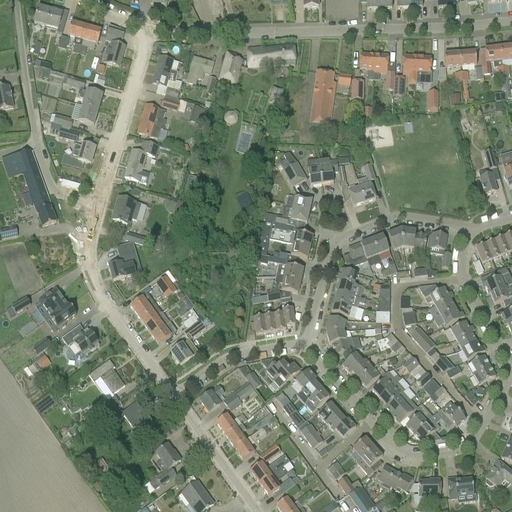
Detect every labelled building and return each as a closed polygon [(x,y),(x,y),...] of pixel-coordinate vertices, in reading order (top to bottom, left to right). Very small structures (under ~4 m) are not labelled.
[(317,0),(302,0),(303,9),(318,9),(317,0)] [(379,11),(378,0),(365,0),(366,1),(366,4),(366,11),(379,11)] [(378,0),(379,11),(391,10),(390,0),(378,0)] [(409,10),(408,0),(396,0),(396,10),(409,10)] [(408,0),(409,10),(421,9),(421,0),(408,0)] [(436,0),(437,9),(454,7),(452,0),(436,0)] [(33,25),(45,28),(51,9),(45,7),(44,10),(38,9),(33,25)] [(51,9),(45,28),(57,32),(63,12),(57,10),(56,14),(50,12),(51,9)] [(72,54),(78,56),(81,48),(83,41),(86,29),(71,25),(67,37),(74,39),(73,45),(74,46),(72,54)] [(106,36),(122,41),(125,33),(109,27),(106,36)] [(86,29),(83,41),(97,45),(101,33),(86,29)] [(58,49),(65,52),(69,40),(61,38),(58,49)] [(106,52),(103,64),(118,69),(124,49),(111,45),(109,52),(106,52)] [(81,48),(78,56),(84,58),(87,49),(81,48)] [(295,66),(294,57),(294,48),(247,51),(248,70),(295,66)] [(511,48),(499,50),(501,62),(511,61),(511,48)] [(497,78),(503,77),(502,68),(501,62),(499,50),(479,52),(482,77),(489,76),(488,64),(492,63),(493,70),(496,69),(497,78)] [(235,60),(236,57),(226,54),(218,82),(234,87),(241,62),(235,60)] [(475,54),(459,55),(460,68),(476,67),(475,54)] [(460,68),(459,55),(443,57),(444,69),(460,68)] [(373,74),(374,57),(360,56),(359,66),(359,70),(368,71),(367,83),(372,83),(373,83),(373,74)] [(387,68),(387,58),(374,57),(373,74),(379,75),(380,71),(387,72),(387,68)] [(154,77),(151,85),(156,86),(155,87),(157,88),(158,87),(165,89),(167,90),(165,96),(165,97),(177,101),(177,100),(179,92),(181,87),(174,85),(177,74),(170,72),(173,63),(159,59),(154,76),(154,77)] [(187,82),(186,84),(194,87),(196,80),(201,82),(203,75),(210,77),(213,65),(193,59),(189,76),(184,75),(182,81),(187,82)] [(416,85),(417,59),(403,59),(402,77),(407,78),(407,86),(415,86),(415,85),(416,85)] [(415,85),(415,86),(421,87),(421,83),(431,84),(431,74),(430,74),(430,60),(417,59),(416,85),(415,85)] [(38,68),(50,72),(52,67),(40,64),(38,68)] [(97,66),(95,74),(102,76),(104,68),(97,66)] [(503,77),(505,94),(506,100),(511,99),(511,91),(510,92),(508,76),(509,76),(508,68),(502,68),(503,77)] [(335,86),(332,85),(333,76),(316,74),(309,134),(328,136),(335,86)] [(393,98),(394,78),(394,74),(386,74),(385,92),(393,92),(393,98)] [(460,74),(461,82),(462,82),(463,102),(469,102),(468,93),(467,93),(466,82),(468,82),(467,74),(460,74)] [(338,76),(337,87),(350,88),(351,77),(338,76)] [(394,78),(393,98),(402,98),(403,79),(394,78)] [(84,101),(82,108),(98,112),(102,98),(82,92),(85,84),(67,79),(65,86),(80,91),(77,99),(84,101)] [(204,94),(210,96),(215,80),(209,79),(204,94)] [(351,100),(362,101),(363,82),(352,82),(351,100)] [(0,89),(0,112),(13,110),(11,100),(10,94),(8,88),(0,89)] [(269,104),(278,106),(282,92),(273,89),(269,104)] [(437,94),(428,94),(428,111),(437,111),(437,94)] [(506,100),(505,94),(493,96),(494,104),(506,103),(506,100)] [(449,97),(450,107),(460,106),(459,96),(449,97)] [(162,107),(161,109),(177,114),(179,106),(181,102),(176,101),(177,101),(165,97),(164,101),(162,107)] [(150,139),(157,141),(160,131),(162,131),(165,122),(162,122),(165,113),(158,111),(145,107),(137,136),(149,139),(150,139)] [(98,112),(82,108),(78,123),(93,127),(98,112)] [(195,127),(199,128),(201,122),(202,122),(205,111),(199,109),(195,127)] [(51,116),(49,124),(70,130),(72,122),(51,116)] [(459,123),(466,135),(472,131),(465,120),(459,123)] [(70,130),(49,124),(52,125),(50,130),(53,131),(57,132),(60,133),(58,139),(76,144),(78,136),(67,133),(68,130),(70,130)] [(128,182),(130,183),(130,181),(144,186),(147,176),(141,174),(146,157),(154,159),(157,148),(143,143),(139,154),(132,152),(124,180),(128,181),(128,182)] [(71,160),(90,166),(95,150),(82,147),(81,148),(75,146),(71,160)] [(483,155),(488,172),(496,170),(491,153),(483,155)] [(31,154),(1,161),(8,180),(24,175),(42,229),(56,224),(50,209),(51,208),(31,154)] [(328,160),(318,161),(321,187),(333,185),(332,175),(337,174),(336,162),(328,163),(328,160)] [(321,187),(318,161),(307,163),(307,171),(310,188),(321,187)] [(511,161),(501,164),(504,175),(504,177),(504,179),(504,180),(505,182),(506,183),(508,190),(511,189),(511,161)] [(296,165),(290,168),(299,185),(306,181),(296,165)] [(363,169),(368,185),(376,182),(370,167),(363,169)] [(299,185),(290,168),(282,172),(292,189),(299,185)] [(337,169),(340,184),(345,183),(343,168),(337,169)] [(479,179),(482,188),(484,197),(496,194),(491,176),(479,179)] [(189,178),(184,195),(190,197),(196,180),(189,178)] [(370,186),(359,189),(364,205),(375,202),(370,186)] [(364,205),(359,189),(348,193),(353,209),(364,205)] [(286,198),(284,209),(292,211),(309,214),(311,202),(295,199),(287,197),(286,198)] [(111,222),(121,224),(129,227),(131,221),(135,223),(140,206),(118,199),(111,222)] [(165,202),(163,207),(165,212),(167,215),(172,216),(175,205),(165,202)] [(177,202),(172,221),(180,224),(181,203),(177,202)] [(276,218),(275,224),(277,225),(286,227),(287,227),(288,220),(290,221),(290,222),(306,225),(309,214),(292,211),(284,209),(281,219),(278,218),(276,218)] [(265,222),(261,239),(268,241),(272,224),(265,222)] [(275,224),(273,231),(286,234),(286,233),(293,234),(294,229),(287,227),(286,227),(277,225),(275,224)] [(17,239),(15,228),(14,228),(8,230),(0,231),(0,236),(1,242),(17,239)] [(403,250),(407,250),(410,232),(401,231),(387,236),(393,253),(403,250)] [(410,232),(407,250),(412,251),(411,255),(424,257),(427,238),(415,236),(415,233),(410,232)] [(511,234),(503,238),(509,254),(511,253),(511,234)] [(124,242),(163,253),(165,247),(126,235),(124,242)] [(295,235),(293,246),(309,250),(312,238),(295,235)] [(443,258),(441,270),(448,271),(450,256),(444,255),(446,238),(432,236),(429,256),(443,258)] [(382,237),(371,242),(377,258),(377,257),(379,262),(390,258),(388,253),(386,247),(382,237)] [(503,238),(494,242),(500,258),(509,254),(503,238)] [(262,240),(258,256),(266,258),(269,242),(262,240)] [(371,242),(360,246),(366,262),(377,258),(371,242)] [(494,242),(484,246),(491,262),(500,258),(494,242)] [(309,250),(293,246),(290,257),(307,261),(309,250)] [(354,269),(364,265),(367,264),(366,262),(360,246),(347,251),(349,256),(343,258),(348,271),(354,269)] [(484,246),(475,250),(479,260),(482,266),(482,265),(491,262),(484,246)] [(120,265),(108,269),(113,283),(119,281),(119,282),(121,282),(123,282),(124,281),(124,280),(135,277),(132,266),(135,266),(132,256),(128,257),(119,259),(120,265)] [(258,256),(257,263),(267,266),(267,264),(278,267),(275,278),(300,284),(303,271),(293,269),(286,268),(284,267),(285,262),(273,259),(266,258),(258,256)] [(413,272),(414,279),(427,278),(426,270),(413,272)] [(491,282),(483,286),(488,297),(490,296),(490,295),(504,289),(503,289),(511,285),(511,284),(508,276),(505,270),(498,273),(488,277),(491,282)] [(354,287),(356,276),(349,274),(339,272),(336,283),(339,284),(339,283),(353,287),(354,287)] [(158,288),(167,300),(176,293),(171,286),(165,278),(156,285),(158,288)] [(252,301),(251,307),(276,302),(280,302),(281,301),(282,293),(291,295),(297,296),(300,284),(275,278),(274,284),(278,285),(276,295),(270,293),(266,294),(267,298),(252,301)] [(359,300),(361,290),(362,289),(356,288),(356,287),(354,287),(353,287),(339,283),(339,284),(338,287),(337,287),(336,288),(336,289),(336,290),(336,292),(337,292),(336,294),(359,300)] [(380,288),(380,294),(389,294),(389,284),(383,284),(383,288),(380,288)] [(511,305),(511,285),(503,289),(504,289),(490,295),(490,296),(494,306),(502,303),(504,308),(511,305)] [(431,303),(434,309),(449,300),(452,298),(450,294),(447,296),(443,290),(438,293),(434,288),(417,290),(427,306),(431,303)] [(148,290),(140,295),(143,299),(146,296),(151,293),(148,290)] [(48,321),(65,308),(64,307),(66,306),(64,303),(62,304),(60,300),(61,299),(57,293),(55,294),(54,292),(43,300),(42,298),(40,300),(41,302),(37,304),(41,310),(40,311),(43,316),(44,315),(48,321)] [(336,294),(333,304),(356,310),(357,305),(364,307),(365,301),(359,300),(336,294)] [(383,300),(383,305),(389,305),(389,294),(380,294),(379,300),(383,300)] [(130,308),(137,318),(153,306),(146,296),(143,299),(130,308)] [(30,307),(26,300),(11,309),(15,316),(30,307)] [(454,310),(449,301),(449,300),(434,309),(428,312),(433,321),(436,320),(454,310)] [(356,310),(333,304),(331,315),(353,321),(356,310)] [(382,311),(382,315),(389,315),(389,305),(383,305),(379,304),(379,310),(382,311)] [(511,305),(504,308),(507,314),(500,317),(505,327),(505,328),(507,327),(511,324),(511,305)] [(137,318),(144,328),(160,316),(153,306),(137,318)] [(48,321),(53,329),(50,332),(53,336),(63,329),(65,328),(63,326),(73,319),(75,317),(74,315),(75,314),(71,308),(68,310),(66,308),(65,308),(48,321)] [(187,308),(182,311),(185,316),(190,313),(187,308)] [(282,312),(282,315),(285,329),(294,327),(291,310),(282,312)] [(436,320),(433,321),(437,329),(444,325),(446,329),(464,319),(461,314),(458,316),(454,310),(436,320)] [(185,316),(182,311),(177,315),(181,320),(185,316)] [(402,316),(404,328),(415,326),(413,314),(402,316)] [(151,337),(167,326),(169,325),(162,315),(160,316),(144,328),(151,337)] [(282,315),(272,316),(275,333),(285,332),(285,329),(282,315)] [(389,315),(382,315),(375,315),(375,325),(389,325),(389,315)] [(272,316),(263,318),(266,335),(275,333),(272,316)] [(184,324),(188,329),(197,322),(194,317),(184,324)] [(266,335),(263,318),(253,320),(256,337),(266,335)] [(329,320),(325,333),(343,333),(345,324),(329,320)] [(184,336),(188,342),(205,331),(201,324),(184,336)] [(474,333),(474,332),(471,328),(468,330),(464,324),(456,329),(450,333),(455,343),(470,334),(470,335),(474,333)] [(167,326),(151,337),(158,347),(174,336),(169,330),(167,326)] [(99,348),(94,342),(95,340),(93,338),(91,337),(87,332),(84,334),(79,327),(71,333),(61,340),(67,349),(71,346),(74,345),(80,353),(75,357),(74,360),(76,363),(80,363),(86,359),(85,358),(99,348)] [(411,339),(418,347),(424,342),(427,340),(419,332),(411,339)] [(329,347),(331,346),(345,342),(343,333),(325,333),(329,347)] [(476,345),(470,335),(470,334),(455,343),(461,353),(476,345)] [(386,346),(390,351),(397,344),(390,336),(386,341),(388,344),(386,346)] [(345,342),(331,346),(334,358),(353,353),(350,340),(345,342)] [(418,347),(426,356),(432,350),(434,348),(427,340),(424,342),(418,347)] [(51,348),(46,341),(32,351),(37,358),(51,348)] [(476,345),(461,353),(467,363),(485,353),(482,348),(479,350),(476,345)] [(187,353),(182,347),(170,355),(180,368),(198,355),(193,348),(187,353)] [(426,356),(434,365),(441,359),(432,350),(426,356)] [(349,376),(351,374),(364,363),(364,362),(362,364),(355,356),(342,368),(349,376)] [(39,368),(47,362),(44,357),(36,363),(39,368)] [(467,368),(472,378),(489,369),(483,358),(467,368)] [(410,375),(418,367),(411,359),(407,364),(406,364),(401,368),(408,376),(410,375)] [(102,383),(112,397),(124,388),(112,371),(114,370),(109,362),(88,377),(93,384),(100,379),(103,383),(102,383)] [(351,374),(359,382),(372,371),(364,363),(351,374)] [(264,375),(271,382),(278,390),(285,384),(286,385),(299,373),(293,366),(287,371),(282,365),(276,370),(273,367),(264,375)] [(36,372),(31,366),(27,369),(32,376),(31,377),(30,379),(31,380),(32,381),(34,382),(36,380),(36,378),(34,374),(36,372)] [(425,375),(418,367),(410,375),(414,379),(416,382),(417,383),(425,375)] [(445,375),(449,381),(460,375),(457,369),(445,375)] [(489,369),(472,378),(478,388),(495,379),(489,369)] [(372,371),(359,382),(366,391),(379,379),(372,371)] [(295,383),(302,392),(303,392),(315,381),(307,372),(295,383)] [(371,392),(379,400),(396,385),(400,382),(396,378),(393,380),(388,374),(380,381),(381,383),(371,392)] [(245,381),(251,389),(253,392),(261,387),(253,375),(245,381)] [(417,383),(415,384),(418,387),(421,390),(423,388),(431,381),(425,375),(417,383)] [(384,410),(384,411),(399,397),(402,394),(405,392),(397,384),(400,382),(396,385),(379,400),(386,408),(384,410)] [(422,391),(429,399),(439,390),(432,382),(422,391)] [(321,391),(313,383),(303,392),(302,392),(296,398),(304,406),(308,402),(321,391)] [(223,403),(227,409),(237,402),(237,401),(251,391),(248,385),(223,403)] [(199,403),(209,416),(220,408),(215,401),(223,395),(218,389),(199,403)] [(433,405),(446,394),(441,389),(439,390),(429,399),(429,400),(433,405)] [(308,402),(304,406),(312,415),(316,411),(321,407),(329,400),(321,391),(308,402)] [(464,398),(473,408),(478,403),(469,393),(464,398)] [(384,411),(391,419),(404,407),(409,402),(402,394),(399,397),(384,411)] [(275,400),(278,404),(284,399),(281,395),(275,400)] [(90,420),(92,423),(119,404),(114,397),(100,407),(101,409),(95,413),(97,415),(95,417),(94,416),(90,420)] [(237,402),(227,409),(231,414),(241,407),(237,402)] [(325,426),(338,414),(335,411),(337,409),(332,403),(317,417),(325,426)] [(92,423),(82,430),(87,438),(113,419),(120,414),(118,410),(122,407),(119,404),(92,423)] [(121,413),(120,414),(113,419),(116,423),(124,418),(133,431),(136,429),(142,437),(155,428),(146,415),(144,416),(136,404),(122,414),(121,413)] [(282,410),(289,419),(295,414),(296,413),(289,404),(282,410)] [(449,405),(440,412),(450,423),(456,430),(465,422),(449,405)] [(399,427),(407,419),(411,415),(404,407),(391,419),(399,427)] [(405,428),(413,437),(426,425),(422,421),(427,416),(419,408),(411,415),(407,419),(411,423),(405,428)] [(426,425),(413,437),(421,446),(438,430),(435,426),(440,422),(445,427),(450,423),(440,412),(436,417),(426,425)] [(295,414),(289,419),(291,423),(298,418),(295,414),(296,414),(296,413),(295,414)] [(325,426),(333,434),(347,421),(345,423),(338,414),(325,426)] [(215,425),(225,438),(246,422),(242,416),(231,423),(227,417),(215,425)] [(264,421),(262,423),(265,428),(268,426),(274,421),(270,416),(264,421)] [(347,421),(333,434),(335,432),(343,441),(355,430),(347,421)] [(234,450),(245,442),(240,436),(245,432),(241,426),(225,438),(234,450)] [(300,434),(306,442),(316,435),(310,427),(300,434)] [(262,430),(249,439),(254,444),(266,436),(262,430)] [(316,435),(306,442),(312,451),(322,444),(316,435)] [(500,460),(509,465),(511,465),(511,440),(510,439),(500,460)] [(356,465),(373,450),(365,440),(352,451),(360,461),(356,465)] [(69,442),(64,446),(69,452),(74,449),(69,442)] [(251,457),(254,455),(245,442),(234,450),(243,463),(251,457)] [(155,480),(161,488),(175,477),(170,470),(180,463),(175,455),(174,456),(167,446),(155,455),(167,471),(155,480)] [(275,447),(259,459),(263,465),(279,454),(275,447)] [(373,450),(356,465),(368,479),(373,474),(370,470),(382,459),(373,450)] [(318,456),(321,460),(327,455),(324,451),(318,456)] [(250,473),(259,485),(289,464),(285,459),(278,464),(277,463),(266,471),(261,465),(250,473)] [(88,472),(94,479),(107,468),(101,462),(88,472)] [(492,469),(494,470),(485,481),(486,482),(485,485),(489,489),(493,488),(496,491),(497,490),(502,494),(509,486),(510,486),(511,484),(511,475),(506,470),(497,463),(492,469)] [(289,464),(259,485),(268,498),(280,490),(275,484),(287,476),(286,475),(293,470),(289,464)] [(327,471),(335,482),(344,475),(341,470),(336,474),(332,468),(327,471)] [(381,488),(384,490),(393,474),(384,469),(377,482),(382,485),(381,488)] [(390,489),(395,492),(402,478),(393,474),(384,490),(389,492),(390,489)] [(402,478),(395,492),(399,494),(400,491),(405,494),(412,481),(403,476),(402,478)] [(279,487),(284,494),(294,487),(289,480),(279,487)] [(447,481),(448,491),(449,502),(458,501),(457,498),(473,496),(471,480),(455,482),(455,480),(447,481)] [(345,481),(338,486),(339,487),(346,497),(347,498),(347,499),(348,498),(356,493),(361,490),(357,484),(350,488),(345,481)] [(418,497),(413,497),(413,504),(416,508),(422,508),(426,504),(425,499),(440,499),(440,491),(440,481),(432,481),(432,483),(418,483),(418,487),(418,494),(418,497)] [(102,488),(99,484),(94,488),(97,492),(102,488)] [(348,498),(358,511),(370,511),(374,509),(361,490),(356,493),(348,498)] [(308,495),(297,503),(301,509),(312,500),(308,495)] [(284,502),(276,508),(278,511),(295,511),(292,507),(287,500),(284,502)]
